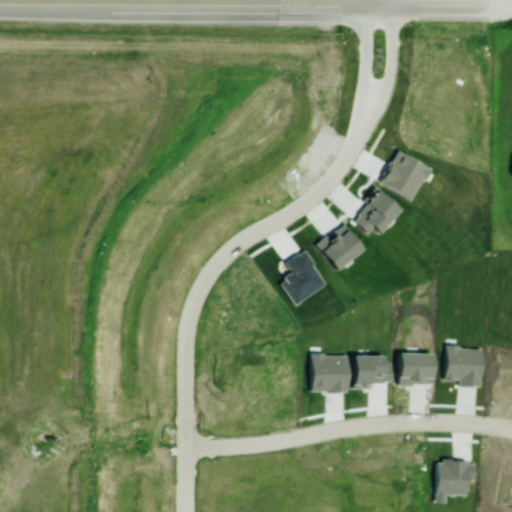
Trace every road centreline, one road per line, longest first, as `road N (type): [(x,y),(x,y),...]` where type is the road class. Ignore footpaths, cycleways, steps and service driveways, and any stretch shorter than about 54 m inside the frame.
road 1 (tertiary): [(0,2),(491,4)]
road 2 (residential): [(184,442),(481,422)]
road 3 (residential): [(360,129),(328,182),(221,257),(184,338)]
